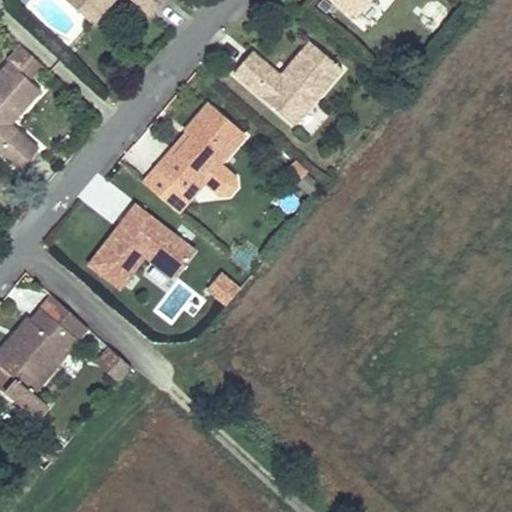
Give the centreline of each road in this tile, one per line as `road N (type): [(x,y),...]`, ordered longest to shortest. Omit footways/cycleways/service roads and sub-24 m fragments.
road 1 (unknown): [(21,244),(321,511)]
road 2 (residential): [(0,269),(227,0)]
